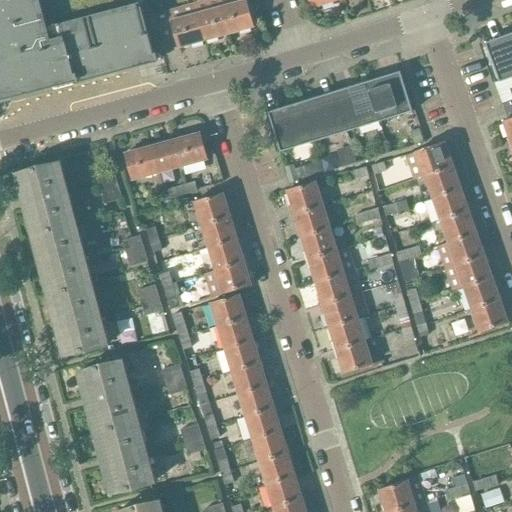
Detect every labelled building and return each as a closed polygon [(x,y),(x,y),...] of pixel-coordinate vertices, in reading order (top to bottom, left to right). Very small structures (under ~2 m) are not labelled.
[(157,53),(162,52),(161,50),(152,15),(148,0),(0,0),(0,101),(56,87),(56,89),(160,61),(157,53)] [(205,40),(229,33),(219,0),(207,0),(195,3),(205,40)] [(219,0),(229,33),(253,26),(251,17),(246,2),(245,0),(219,0)] [(339,0),(309,0),(313,9),(339,0)] [(205,40),(195,3),(152,15),(161,50),(180,45),(180,46),(205,40)] [(511,32),(505,35),(485,42),(500,82),(511,77),(511,32)] [(401,71),(367,81),(379,121),(413,111),(402,75),(401,71)] [(347,131),(379,121),(367,81),(334,91),(347,131)] [(314,142),(347,131),(334,91),(302,101),(314,142)] [(511,95),(500,100),(505,116),(511,113),(511,95)] [(302,101),(289,105),(269,112),(270,116),(281,152),(314,142),(302,101)] [(511,146),(511,145),(511,118),(503,122),(511,146)] [(419,129),(411,132),(414,144),(423,141),(419,129)] [(175,140),(182,166),(207,159),(200,133),(175,140)] [(175,140),(151,146),(158,172),(161,172),(180,166),(182,166),(175,140)] [(425,177),(454,166),(445,142),(406,155),(415,181),(425,177)] [(158,172),(151,146),(126,153),(133,179),(158,172)] [(337,150),(342,168),(356,164),(350,146),(337,150)] [(320,162),(308,165),(311,177),(323,173),(320,162)] [(384,162),(371,166),(374,174),(387,171),(384,162)] [(35,234),(74,223),(58,163),(19,173),(35,234)] [(283,168),(289,184),(298,181),(292,165),(283,168)] [(425,177),(433,199),(461,188),(454,166),(425,177)] [(366,168),(353,171),(355,180),(368,177),(366,168)] [(107,183),(116,180),(113,174),(105,177),(107,183)] [(105,177),(96,180),(100,193),(109,190),(107,183),(105,177)] [(116,180),(107,183),(109,190),(118,187),(116,180)] [(295,216),(324,207),(316,181),(287,191),(295,216)] [(187,184),(190,194),(198,191),(195,182),(187,184)] [(163,192),(166,202),(190,194),(187,184),(163,192)] [(111,196),(120,193),(118,187),(109,190),(111,196)] [(469,210),(461,188),(433,199),(441,221),(469,210)] [(105,206),(114,203),(111,196),(109,190),(100,193),(105,206)] [(166,202),(163,192),(156,194),(159,204),(166,202)] [(120,193),(111,196),(114,203),(122,200),(120,193)] [(202,227),(231,217),(224,193),(194,202),(202,227)] [(395,204),(397,213),(409,210),(406,201),(395,204)] [(397,213),(395,204),(383,208),(386,217),(397,213)] [(295,216),(302,239),(331,229),(324,207),(295,216)] [(366,212),(369,221),(380,218),(378,209),(366,212)] [(477,233),(469,210),(441,221),(448,244),(477,233)] [(369,221),(366,212),(355,215),(357,224),(369,221)] [(202,227),(208,248),(238,239),(231,217),(202,227)] [(90,284),(74,223),(35,234),(51,295),(90,284)] [(338,252),(331,229),(302,239),(308,261),(338,252)] [(485,255),(477,233),(448,244),(438,247),(446,269),(485,255)] [(133,245),(142,242),(140,236),(131,238),(133,245)] [(131,238),(122,241),(125,254),(135,251),(133,245),(131,238)] [(208,248),(215,271),(245,262),(238,239),(208,248)] [(142,242),(133,245),(135,251),(144,249),(142,242)] [(154,256),(164,253),(162,244),(152,247),(154,256)] [(410,259),(413,259),(422,256),(419,247),(407,250),(410,259)] [(308,261),(315,283),(355,271),(348,248),(338,252),(308,261)] [(137,258),(146,255),(144,249),(135,251),(137,258)] [(410,259),(407,250),(396,253),(403,281),(418,277),(413,259),(410,259)] [(129,267),(139,264),(137,258),(135,251),(125,254),(129,267)] [(164,253),(154,256),(157,265),(167,262),(164,253)] [(379,258),(382,267),(393,264),(391,254),(379,258)] [(146,255),(137,258),(139,264),(148,262),(146,255)] [(493,278),(485,255),(446,269),(454,291),(464,288),(493,278)] [(382,267),(379,258),(367,261),(370,271),(382,267)] [(245,262),(215,271),(204,274),(211,297),(252,285),(245,262)] [(315,283),(322,306),(352,297),(362,293),(355,271),(315,283)] [(163,287),(172,284),(169,273),(160,275),(163,287)] [(464,288),(472,310),(501,299),(493,278),(464,288)] [(172,284),(163,287),(170,309),(184,305),(177,283),(172,284)] [(90,284),(51,295),(67,356),(106,345),(90,284)] [(148,294),(156,291),(154,284),(146,287),(148,294)] [(137,290),(139,297),(141,304),(150,301),(148,294),(146,287),(137,290)] [(411,305),(420,302),(417,289),(407,291),(411,305)] [(156,291),(148,294),(150,301),(158,298),(156,291)] [(396,308),(405,305),(402,293),(393,296),(396,308)] [(218,327),(247,317),(240,294),(210,303),(218,327)] [(359,319),(352,297),(322,306),(329,327),(359,319)] [(152,307),(161,304),(158,298),(150,301),(152,307)] [(472,310),(480,335),(492,331),(491,328),(509,322),(501,299),(472,310)] [(141,306),(145,317),(154,314),(152,307),(150,301),(141,304),(141,306)] [(420,302),(411,305),(417,329),(427,326),(420,302)] [(161,304),(152,307),(154,314),(163,311),(161,304)] [(402,330),(411,328),(405,305),(396,308),(402,330)] [(218,327),(225,350),(254,341),(247,317),(218,327)] [(366,342),(359,319),(329,327),(336,351),(366,342)] [(179,337),(189,335),(185,321),(175,324),(179,337)] [(427,326),(417,329),(420,337),(429,335),(427,326)] [(411,328),(402,330),(406,343),(414,340),(411,328)] [(189,335),(179,337),(183,351),(193,348),(189,335)] [(225,350),(232,373),(261,363),(254,341),(225,350)] [(373,366),(366,342),(336,351),(343,373),(360,368),(361,370),(373,366)] [(97,432),(137,422),(121,361),(81,371),(97,432)] [(232,373),(238,394),(268,385),(261,363),(232,373)] [(173,374),(181,371),(179,365),(170,368),(173,374)] [(170,368),(162,370),(164,377),(166,383),(175,380),(173,374),(170,368)] [(193,384),(202,381),(198,369),(190,372),(193,384)] [(181,371),(173,374),(175,380),(184,378),(181,371)] [(164,377),(156,379),(159,389),(167,387),(166,383),(164,377)] [(177,387),(186,384),(184,378),(175,380),(177,387)] [(166,383),(167,387),(170,396),(179,393),(177,387),(175,380),(166,383)] [(202,381),(193,384),(197,396),(206,393),(202,381)] [(186,384),(177,387),(179,393),(188,391),(186,384)] [(238,394),(245,417),(275,408),(268,385),(238,394)] [(208,429),(216,426),(209,403),(201,405),(208,429)] [(282,431),(275,408),(245,417),(253,440),(282,431)] [(137,422),(97,432),(114,494),(154,483),(137,422)] [(193,432),(200,430),(198,424),(191,426),(193,432)] [(191,426),(184,428),(187,441),(195,439),(193,432),(191,426)] [(216,426),(208,429),(211,441),(219,438),(216,426)] [(200,430),(193,432),(195,439),(202,437),(200,430)] [(253,440),(259,462),(289,453),(282,431),(253,440)] [(197,445),(204,443),(202,437),(195,439),(197,445)] [(191,454),(198,451),(197,445),(195,439),(187,441),(191,454)] [(214,452),(224,448),(222,441),(212,444),(214,452)] [(204,443),(197,445),(198,451),(206,449),(204,443)] [(259,462),(266,484),(296,475),(289,453),(259,462)] [(221,474),(230,471),(227,460),(218,462),(221,474)] [(230,471),(221,474),(225,486),(234,483),(230,471)] [(266,484),(273,507),(303,498),(296,475),(266,484)] [(394,511),(426,502),(418,475),(396,482),(396,484),(379,490),(385,511),(394,511)] [(484,479),(487,488),(498,485),(495,476),(484,479)] [(487,488),(484,479),(472,483),(475,492),(487,488)] [(455,487),(458,497),(470,494),(467,484),(455,487)] [(458,497),(455,487),(444,491),(447,501),(458,497)] [(499,489),(481,495),(486,509),(504,503),(499,489)] [(273,507),(274,511),(307,511),(303,498),(273,507)] [(160,511),(158,502),(119,511),(118,511),(160,511)] [(394,511),(429,511),(426,502),(394,511)] [(215,511),(216,511),(224,509),(222,503),(213,506),(215,511)]
